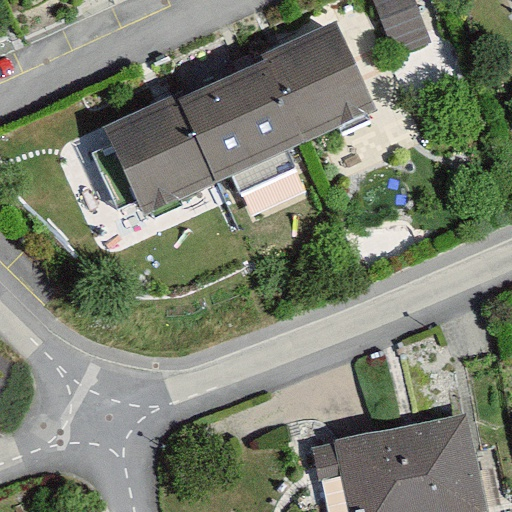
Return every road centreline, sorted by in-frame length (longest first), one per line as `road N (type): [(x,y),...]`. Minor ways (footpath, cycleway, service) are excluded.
road 1 (residential): [(107,427),(511,265)]
road 2 (residential): [(107,427),(0,308)]
